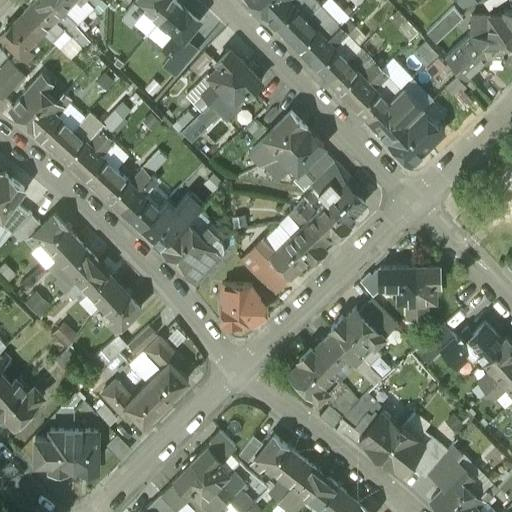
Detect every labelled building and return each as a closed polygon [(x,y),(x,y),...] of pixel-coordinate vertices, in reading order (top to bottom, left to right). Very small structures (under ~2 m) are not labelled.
[(58,0),(34,0),(24,10),(43,29),(61,45),(73,33),(69,29),(77,21),(70,13),(70,12),(65,7),(58,0)] [(174,0),(134,0),(125,12),(132,18),(144,4),(160,17),(174,0)] [(200,17),(179,0),(174,0),(160,17),(177,31),(165,46),(172,51),(200,17)] [(255,0),(267,13),(280,0),(255,0)] [(293,1),(291,0),(280,0),(267,13),(278,24),(280,23),(289,32),(306,16),(293,1)] [(483,0),(489,8),(501,0),(483,0)] [(320,3),(306,16),(289,32),(309,53),(327,37),(340,23),(320,3)] [(453,4),(426,28),(436,39),(463,14),(453,4)] [(505,13),(472,13),(472,29),(472,31),(511,31),(511,7),(505,8),(505,13)] [(24,10),(1,33),(18,50),(24,43),(26,45),(43,29),(24,10)] [(340,23),(327,37),(331,42),(334,39),(338,39),(347,30),(340,23)] [(511,31),(472,31),(472,29),(445,50),(464,71),(477,61),(477,57),(491,57),(491,49),(504,49),(504,54),(511,54),(511,31)] [(331,42),(327,37),(309,53),(329,74),(347,57),(331,42)] [(192,40),(178,56),(184,62),(199,46),(192,40)] [(26,45),(24,43),(18,50),(25,57),(32,51),(26,45)] [(231,46),(217,59),(220,62),(209,72),(216,79),(223,86),(247,63),(231,46)] [(205,48),(190,64),(198,71),(213,56),(205,48)] [(360,71),(347,57),(329,74),(350,95),(367,78),(360,71)] [(26,73),(8,58),(0,66),(0,91),(5,96),(26,73)] [(374,58),(360,71),(367,78),(381,65),(374,58)] [(247,63),(223,86),(229,93),(235,99),(246,89),(249,92),(262,79),(247,63)] [(381,65),(367,78),(374,85),(387,72),(381,65)] [(42,72),(12,106),(34,126),(52,107),(58,101),(56,99),(47,91),(55,83),(42,72)] [(374,85),(367,78),(350,95),(370,116),(387,99),(374,85)] [(216,79),(203,92),(209,98),(223,86),(216,79)] [(387,99),(370,116),(379,125),(378,127),(389,138),(412,116),(413,115),(423,106),(423,105),(403,84),(387,99)] [(223,86),(209,98),(216,105),(229,93),(223,86)] [(115,89),(95,101),(102,112),(122,101),(115,89)] [(63,91),(56,99),(58,101),(52,107),(57,112),(71,98),(63,91)] [(413,115),(412,116),(389,138),(411,161),(444,128),(423,106),(413,115)] [(57,112),(52,107),(34,126),(46,137),(47,135),(57,145),(73,127),(57,112)] [(115,108),(102,122),(104,123),(88,140),(95,147),(106,134),(123,115),(115,108)] [(291,110),(265,136),(282,152),(308,126),(291,110)] [(324,143),(308,126),(282,152),(268,159),(278,169),(286,170),(292,163),(299,169),(324,143)] [(73,127),(57,145),(78,164),(95,147),(88,140),(73,127)] [(106,134),(95,147),(102,153),(114,140),(106,134)] [(102,153),(95,147),(78,164),(100,184),(116,166),(102,153)] [(326,148),(308,166),(317,175),(335,157),(326,148)] [(130,180),(116,166),(100,184),(121,204),(137,186),(130,180)] [(142,167),(130,180),(137,186),(149,173),(142,167)] [(347,171),(336,181),(341,186),(327,200),(345,219),(346,219),(366,200),(354,188),(359,183),(347,171)] [(4,172),(0,178),(0,213),(3,215),(24,186),(4,172)] [(149,173),(137,186),(144,193),(156,180),(149,173)] [(170,181),(157,194),(163,200),(176,186),(170,181)] [(144,193),(137,186),(121,204),(142,224),(159,206),(144,193)] [(176,205),(167,197),(159,206),(180,226),(187,218),(201,201),(190,191),(176,205)] [(467,192),(458,201),(464,207),(473,199),(467,192)] [(311,205),(303,197),(297,203),(310,217),(313,214),(307,208),(311,205)] [(313,214),(310,217),(328,236),(334,231),(337,233),(349,221),(346,219),(345,219),(327,200),(313,214)] [(310,217),(297,203),(290,210),(303,224),(310,217)] [(159,206),(142,224),(152,233),(151,234),(163,245),(180,226),(159,206)] [(30,210),(12,229),(20,238),(40,220),(30,210)] [(55,211),(29,236),(35,242),(42,235),(58,253),(77,235),(55,211)] [(303,224),(292,234),(311,253),(310,254),(313,257),(325,244),(322,242),(328,236),(310,217),(303,224)] [(187,218),(180,226),(163,245),(185,265),(191,260),(196,264),(221,237),(207,224),(201,231),(187,218)] [(276,248),(264,236),(250,249),(256,255),(263,263),(268,258),(275,265),(275,264),(279,260),(291,272),(310,254),(311,253),(292,234),(276,248)] [(77,235),(58,253),(79,276),(98,258),(77,235)] [(196,264),(193,267),(206,279),(226,259),(218,252),(222,247),(223,244),(222,238),(221,237),(196,264)] [(263,263),(256,255),(247,263),(273,289),(286,276),(275,264),(275,265),(268,258),(263,263)] [(98,258),(79,276),(89,287),(100,299),(120,281),(98,258)] [(13,271),(2,259),(0,261),(0,268),(7,276),(13,271)] [(439,282),(439,263),(416,264),(417,297),(426,297),(435,297),(435,282),(439,282)] [(417,297),(416,264),(393,264),(380,265),(380,283),(398,283),(398,297),(407,297),(417,297)] [(79,276),(72,282),(73,283),(60,294),(63,297),(69,292),(73,296),(79,290),(83,293),(89,287),(79,276)] [(120,281),(100,299),(115,315),(110,321),(115,327),(141,304),(120,281)] [(251,282),(221,282),(221,318),(237,319),(237,323),(245,323),(245,319),(253,319),(266,306),(267,300),(257,290),(257,288),(251,282)] [(387,311),(372,296),(364,303),(379,319),(387,311)] [(417,297),(407,297),(407,316),(417,315),(417,297)] [(427,315),(426,297),(417,297),(417,315),(427,315)] [(356,305),(344,316),(342,314),(331,325),(333,327),(334,326),(356,350),(369,337),(375,343),(384,334),(356,305)] [(434,315),(419,329),(426,337),(441,323),(434,315)] [(484,319),(472,331),(467,326),(454,338),(465,349),(471,344),(484,357),(503,339),(502,338),(484,319)] [(149,323),(128,341),(136,350),(157,332),(149,323)] [(442,324),(426,338),(433,345),(448,331),(442,324)] [(312,347),(311,348),(330,367),(331,366),(347,350),(349,352),(349,356),(354,362),(362,355),(356,350),(334,326),(333,327),(312,347)] [(128,341),(118,331),(92,355),(100,365),(128,341)] [(179,354),(159,334),(146,347),(163,364),(147,379),(165,398),(188,377),(172,361),(179,354)] [(503,339),(484,357),(494,368),(501,375),(511,364),(511,342),(505,335),(502,338),(503,339)] [(330,367),(311,348),(312,347),(310,344),(299,355),(301,358),(290,369),(318,398),(327,389),(322,383),(334,370),(331,366),(330,367)] [(8,354),(1,347),(0,348),(0,360),(2,360),(8,354)] [(511,364),(501,375),(487,388),(494,395),(507,382),(511,387),(511,364)] [(0,390),(11,380),(11,379),(0,367),(0,390)] [(494,368),(481,381),(487,388),(501,375),(494,368)] [(15,375),(11,379),(11,380),(0,390),(0,410),(0,411),(3,408),(14,420),(43,392),(34,382),(28,388),(15,375)] [(147,379),(132,394),(115,376),(102,389),(121,409),(128,403),(143,419),(165,398),(147,379)] [(367,390),(342,414),(355,424),(368,408),(376,398),(367,390)] [(380,407),(378,410),(375,408),(372,411),(368,408),(358,421),(366,427),(359,435),(381,452),(402,424),(380,407)] [(424,441),(402,424),(381,452),(402,469),(424,441)] [(75,426),(51,425),(51,431),(36,431),(35,456),(50,456),(50,462),(74,463),(75,426)] [(99,427),(75,426),(74,463),(98,464),(99,427)] [(236,441),(220,426),(210,436),(212,438),(208,443),(221,456),(230,447),(236,441)] [(254,431),(240,449),(248,456),(263,438),(254,431)] [(299,452),(274,432),(253,460),(260,465),(265,458),(283,472),(284,472),(299,452)] [(221,456),(208,443),(192,458),(227,495),(240,483),(245,479),(232,465),(239,458),(230,447),(221,456)] [(444,451),(427,470),(438,479),(454,461),(444,451)] [(299,452),(284,472),(283,472),(270,487),(295,507),(308,492),(324,471),(299,452)] [(227,495),(192,458),(175,474),(188,487),(191,484),(213,508),(227,495)] [(464,463),(431,496),(447,511),(459,511),(478,493),(465,480),(473,472),(464,463)] [(349,491),(324,471),(308,492),(333,511),(349,491)] [(175,474),(160,489),(176,505),(188,487),(175,474)] [(240,483),(227,495),(242,510),(254,498),(240,483)] [(493,491),(486,485),(479,493),(484,498),(483,498),(485,500),(493,491)] [(160,489),(141,507),(160,511),(170,511),(176,505),(160,489)] [(349,491),(333,511),(372,511),(374,510),(349,491)] [(478,493),(459,511),(483,511),(477,505),(483,498),(484,498),(479,493),(478,493)]
